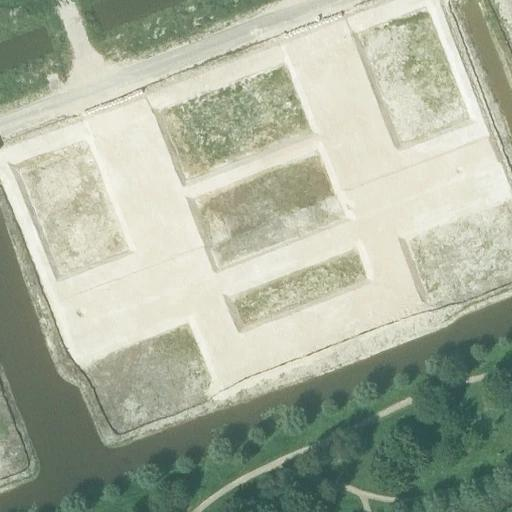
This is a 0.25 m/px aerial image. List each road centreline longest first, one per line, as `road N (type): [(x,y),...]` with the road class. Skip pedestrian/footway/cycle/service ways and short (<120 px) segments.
road 1 (residential): [(294,17),(402,295),(229,362),(121,83)]
road 2 (unclassified): [(294,17),(121,83)]
